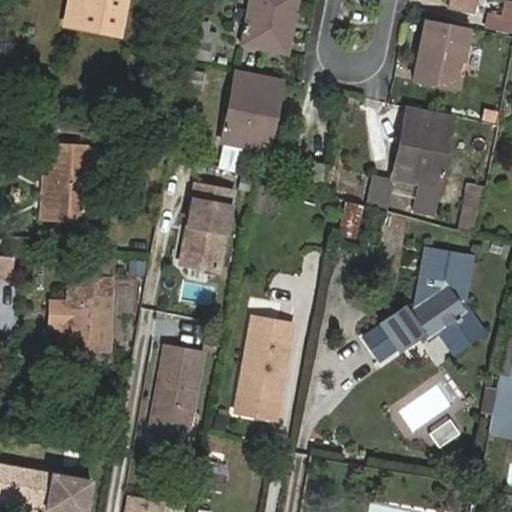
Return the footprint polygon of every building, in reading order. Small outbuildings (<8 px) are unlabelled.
[(120,0),(70,0),(66,23),(118,33),(124,1),(120,0)] [(251,0),(255,1),(254,10),(250,10),(246,25),(243,24),(242,32),(245,33),(243,38),(261,43),(260,46),(286,51),(288,38),(275,35),(279,17),(291,19),(294,0),(251,0)] [(450,0),(448,10),(471,14),(473,0),(450,0)] [(485,27),(511,32),(511,0),(510,0),(505,0),(505,4),(503,13),(489,10),(485,27)] [(469,26),(426,17),(421,46),(433,48),(429,68),(417,65),(414,79),(439,85),(439,81),(457,85),(459,76),(462,76),(462,71),(460,71),(463,54),(459,52),(460,44),(466,44),(469,26)] [(210,62),(214,23),(193,21),(189,59),(210,62)] [(261,43),(243,38),(243,42),(260,46),(261,43)] [(421,46),(417,65),(429,68),(433,48),(421,46)] [(255,75),(237,71),(232,98),(236,99),(234,107),(230,108),(226,124),(224,123),(222,130),(225,130),(223,141),(241,144),(241,145),(265,149),(268,136),(254,133),(259,114),(272,117),(279,80),(255,75)] [(360,109),(362,97),(344,93),(342,106),(360,109)] [(446,143),(451,115),(433,112),(408,106),(401,144),(413,147),(410,166),(397,163),(394,177),(399,178),(437,185),(439,175),(442,176),(443,169),(440,169),(443,152),(439,151),(441,141),(446,143)] [(481,122),(498,125),(501,112),(484,109),(481,122)] [(235,174),(241,144),(223,141),(218,170),(235,174)] [(43,219),(81,223),(86,157),(49,153),(46,186),(43,219)] [(313,192),(325,195),(331,166),(314,162),(309,192),(313,192)] [(391,179),(375,177),(371,202),(386,205),(391,179)] [(434,201),(437,185),(399,178),(398,185),(397,188),(409,191),(408,195),(434,201)] [(466,193),(458,226),(476,230),(485,186),(472,184),(471,186),(469,186),(468,193),(466,193)] [(80,232),(81,223),(43,219),(46,186),(38,186),(34,227),(80,232)] [(216,272),(232,193),(194,186),(180,264),(216,272)] [(325,195),(313,192),(308,223),(328,226),(333,197),(325,195)] [(341,202),(335,234),(356,238),(362,206),(341,202)] [(433,320),(438,327),(452,348),(480,330),(462,302),(468,260),(426,251),(415,307),(406,313),(399,307),(381,319),(397,344),(413,333),(433,320)] [(0,276),(7,277),(9,257),(0,256),(0,276)] [(115,288),(73,282),(70,306),(67,329),(63,329),(61,353),(108,357),(115,288)] [(67,329),(70,306),(53,304),(50,327),(56,328),(63,329),(67,329)] [(246,364),(241,364),(235,394),(277,402),(292,325),(250,317),(243,354),(248,355),(246,364)] [(375,358),(397,344),(381,319),(359,333),(375,358)] [(418,341),(438,327),(433,320),(413,333),(418,341)] [(61,353),(63,329),(56,328),(54,352),(61,353)] [(422,342),(435,364),(447,357),(435,335),(422,342)] [(185,437),(202,352),(165,345),(149,430),(185,437)] [(511,376),(509,376),(499,374),(497,386),(488,436),(504,439),(511,439),(511,376)] [(273,429),(277,402),(235,394),(230,421),(273,429)] [(427,432),(435,448),(458,437),(450,420),(427,432)] [(44,511),(84,511),(90,480),(0,464),(0,500),(45,508),(44,511)] [(224,491),(226,476),(202,472),(200,487),(224,491)] [(160,511),(162,502),(128,496),(124,511),(160,511)]
